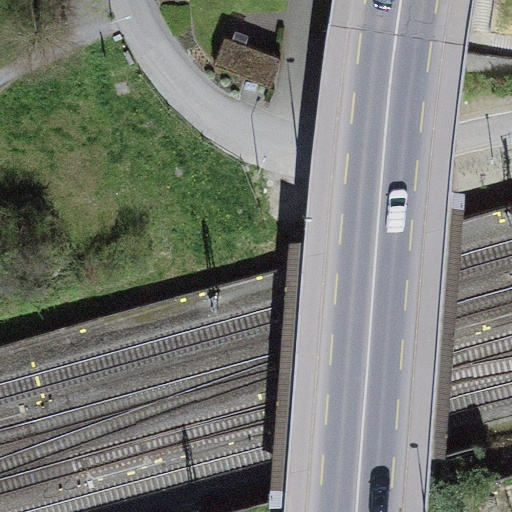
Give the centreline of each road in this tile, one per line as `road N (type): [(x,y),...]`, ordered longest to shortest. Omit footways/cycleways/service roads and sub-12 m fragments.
road 1 (primary): [(356,511),(401,0)]
road 2 (residential): [(128,0),(172,76),(236,131),(276,150),(366,158),(511,125)]
